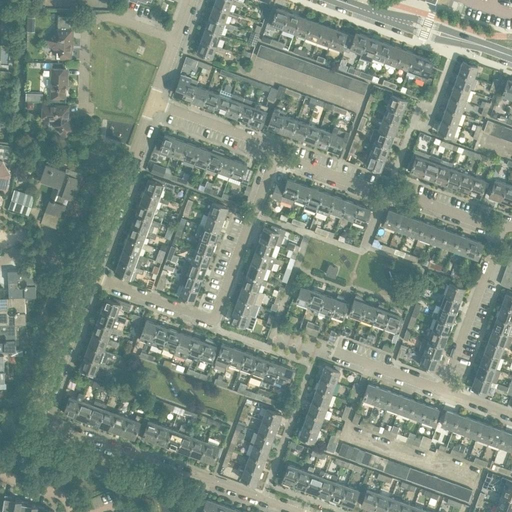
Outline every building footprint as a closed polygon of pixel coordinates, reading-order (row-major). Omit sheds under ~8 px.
[(235,0),(214,0),(213,5),(228,11),(231,3),(241,6),(243,2),(238,1),(235,0)] [(213,5),(209,17),(224,23),(224,22),(227,14),(237,18),(238,14),(228,11),(213,5)] [(281,28),(287,12),(276,8),(275,9),(272,7),(265,27),(273,30),(274,26),(281,28)] [(293,32),(299,16),(287,12),(281,28),(293,32)] [(305,36),(311,20),(299,16),(293,32),(305,36)] [(209,17),(205,29),(220,34),(223,26),(233,30),(234,26),(224,22),(224,23),(209,17)] [(316,41),(322,24),(311,20),(305,36),(316,41)] [(328,45),(334,29),(322,24),(316,41),(328,45)] [(205,29),(201,41),(215,46),(218,38),(228,41),(230,37),(220,34),(205,29)] [(351,43),(353,36),(334,29),(328,45),(340,49),(343,41),(351,43)] [(71,31),(71,30),(58,30),(47,39),(48,40),(47,42),(52,47),(53,46),(56,49),(56,57),(70,58),(71,37),(73,38),(73,31),(71,31)] [(247,43),(254,45),(259,33),(254,32),(251,31),(247,43)] [(360,52),(366,36),(355,32),(353,36),(351,43),(343,41),(340,49),(348,52),(349,48),(360,52)] [(2,35),(2,43),(15,44),(15,35),(2,35)] [(366,36),(360,52),(361,53),(359,57),(364,59),(366,55),(372,57),(378,40),(366,36)] [(384,61),(390,45),(378,40),(372,57),(384,61)] [(196,52),(201,54),(200,58),(210,61),(214,51),(214,50),(224,53),(226,49),(215,46),(201,41),(196,52)] [(262,58),(266,47),(260,45),(256,56),(262,58)] [(396,65),(401,49),(390,45),(384,61),(396,65)] [(267,60),(271,49),(266,47),(262,58),(267,60)] [(273,62),(277,51),(271,49),(267,60),(273,62)] [(407,69),(413,53),(401,49),(396,65),(407,69)] [(278,64),(282,53),(277,51),(273,62),(278,64)] [(284,66),(288,55),(282,53),(278,64),(284,66)] [(425,82),(433,60),(413,53),(407,69),(416,73),(414,78),(425,82)] [(290,68),(294,57),(288,55),(284,66),(290,68)] [(186,56),(183,65),(185,65),(186,63),(195,66),(196,65),(197,61),(198,60),(186,56)] [(295,70),(299,59),(294,57),(290,68),(295,70)] [(301,72),(305,61),(299,59),(295,70),(301,72)] [(307,74),(311,63),(305,61),(301,72),(307,74)] [(458,72),(473,78),(477,66),(462,61),(458,72)] [(312,76),(316,65),(311,63),(307,74),(312,76)] [(318,78),(322,67),(316,65),(312,76),(318,78)] [(324,80),(328,69),(322,67),(318,78),(324,80)] [(65,97),(66,69),(52,69),(51,96),(65,97)] [(329,82),(333,71),(328,69),(324,80),(329,82)] [(10,71),(0,71),(0,76),(0,78),(9,79),(10,71)] [(227,71),(225,76),(231,78),(236,80),(238,75),(233,74),(227,71)] [(335,84),(339,73),(333,71),(329,82),(335,84)] [(469,90),(473,78),(458,72),(454,84),(469,90)] [(340,86),(345,75),(339,73),(335,84),(340,86)] [(181,74),(175,92),(179,93),(178,96),(190,100),(197,80),(181,74)] [(238,75),(236,80),(242,82),(249,84),(250,80),(248,79),(244,77),(239,76),(238,75)] [(346,88),(350,77),(345,75),(340,86),(346,88)] [(352,90),(356,79),(350,77),(346,88),(352,90)] [(357,92),(361,81),(356,79),(352,90),(357,92)] [(511,98),(511,80),(507,79),(501,95),(511,98)] [(197,80),(190,100),(202,105),(207,90),(207,89),(196,84),(198,81),(197,80)] [(250,80),(249,84),(260,88),(261,88),(262,84),(250,80)] [(361,81),(357,92),(363,94),(367,83),(361,81)] [(464,101),(469,90),(454,84),(449,96),(464,101)] [(278,89),(275,97),(281,99),(284,92),(286,88),(279,85),(277,89),(278,89)] [(269,91),(267,98),(273,100),(275,96),(275,97),(278,89),(277,89),(271,86),(269,91)] [(219,94),(213,109),(225,113),(230,98),(232,93),(220,89),(219,94)] [(207,90),(202,105),(213,109),(219,94),(207,90)] [(230,98),(225,113),(237,117),(244,98),(232,94),(232,93),(230,98)] [(391,95),(386,107),(401,112),(405,100),(391,95)] [(460,113),(464,101),(449,96),(445,108),(460,113)] [(244,98),(237,117),(249,121),(256,102),(255,102),(244,98)] [(256,102),(249,121),(260,126),(266,111),(267,106),(256,102)] [(52,103),(43,103),(42,119),(54,119),(54,125),(64,135),(74,126),(68,120),(69,106),(52,105),(52,103)] [(279,130),(284,115),(285,111),(274,107),(267,126),(279,130)] [(386,107),(382,118),(397,124),(401,112),(386,107)] [(456,125),(460,113),(445,108),(441,120),(456,125)] [(290,135),(296,120),(284,115),(279,130),(290,135)] [(382,118),(378,130),(392,135),(397,124),(382,118)] [(302,139),(308,124),(296,120),(290,135),(302,139)] [(452,137),(456,125),(441,120),(437,132),(452,137)] [(489,134),(493,122),(487,120),(483,132),(489,134)] [(494,136),(498,124),(493,122),(489,134),(494,136)] [(314,143),(319,128),(308,124),(302,139),(314,143)] [(500,138),(504,126),(498,124),(494,136),(500,138)] [(505,140),(510,129),(504,126),(500,138),(505,140)] [(331,133),(326,148),(338,152),(340,146),(344,148),(349,133),(333,127),(331,133)] [(331,133),(319,128),(314,143),(326,148),(331,133)] [(374,129),(369,140),(373,142),(388,147),(392,135),(378,130),(374,129)] [(157,139),(153,151),(168,157),(170,153),(170,154),(176,139),(164,134),(162,141),(157,139)] [(176,139),(170,154),(182,158),(188,143),(176,139)] [(373,142),(369,154),(384,159),(388,147),(373,142)] [(0,157),(9,158),(11,145),(0,143),(0,157)] [(188,143),(182,158),(194,162),(199,147),(188,143)] [(199,147),(194,162),(206,166),(211,152),(199,147)] [(211,152),(206,166),(217,171),(223,156),(218,154),(219,151),(212,149),(211,152)] [(422,176),(429,156),(429,155),(414,149),(407,170),(410,171),(409,172),(422,176)] [(366,161),(365,165),(379,171),(384,159),(369,154),(366,161)] [(223,156),(217,171),(229,175),(234,160),(223,156)] [(433,180),(439,164),(440,160),(429,156),(422,176),(433,180)] [(0,188),(6,190),(10,174),(3,162),(0,160),(0,188)] [(47,160),(40,178),(59,185),(54,200),(49,198),(45,211),(41,223),(55,228),(60,216),(64,204),(59,202),(62,195),(73,199),(80,178),(79,178),(81,172),(71,169),(66,167),(65,169),(54,165),(55,163),(47,160)] [(234,160),(229,175),(241,179),(243,174),(250,176),(252,170),(245,168),(246,164),(234,160)] [(154,163),(151,172),(156,173),(162,176),(164,171),(165,167),(154,163)] [(445,184),(451,168),(439,164),(433,180),(445,184)] [(451,168),(445,184),(456,189),(462,172),(464,168),(459,167),(458,168),(457,170),(451,168)] [(468,193),(474,177),(462,172),(456,189),(468,193)] [(241,179),(239,183),(246,186),(246,185),(250,176),(243,174),(241,179)] [(148,179),(144,191),(159,197),(159,196),(161,189),(171,193),(174,184),(152,176),(151,180),(148,179)] [(474,177),(468,193),(479,197),(485,181),(474,177)] [(272,194),(271,196),(292,203),(293,199),(293,198),(299,183),(287,179),(284,186),(284,187),(276,183),(272,193),(272,194)] [(494,180),(488,196),(500,200),(506,184),(494,180)] [(299,183),(293,198),(305,202),(311,188),(299,183)] [(199,184),(197,189),(203,191),(209,193),(211,188),(205,186),(199,184)] [(511,186),(506,184),(500,200),(511,205),(511,202),(511,186)] [(13,188),(7,209),(28,215),(34,194),(13,188)] [(305,202),(303,207),(315,211),(317,207),(322,192),(311,188),(305,202)] [(144,191),(140,203),(154,208),(155,208),(157,201),(167,204),(169,200),(159,196),(159,197),(144,191)] [(317,207),(315,211),(327,215),(329,211),(334,196),(322,192),(317,207)] [(334,196),(329,211),(340,215),(346,200),(334,196)] [(346,200),(340,215),(352,220),(358,205),(346,200)] [(212,202),(208,213),(223,219),(227,207),(212,202)] [(140,203),(135,214),(150,220),(153,213),(163,216),(165,212),(155,208),(154,208),(140,203)] [(358,205),(352,220),(364,224),(369,209),(358,205)] [(394,228),(400,214),(388,209),(383,224),(394,228)] [(208,213),(204,225),(219,231),(223,219),(208,213)] [(135,214),(131,226),(146,231),(151,233),(154,225),(159,227),(160,223),(150,220),(135,214)] [(406,233),(412,218),(400,214),(394,228),(406,233)] [(418,237),(423,222),(412,218),(406,233),(418,237)] [(430,241),(435,226),(423,222),(418,237),(430,241)] [(196,230),(194,235),(199,237),(214,242),(219,231),(204,225),(198,223),(196,230)] [(263,227),(259,239),(274,244),(279,246),(284,230),(271,225),(270,229),(263,227)] [(131,226),(127,238),(142,243),(145,236),(155,239),(156,235),(151,233),(146,231),(131,226)] [(441,245),(447,231),(435,226),(430,241),(441,245)] [(15,233),(19,241),(25,237),(21,230),(15,233)] [(453,250),(459,235),(447,231),(441,245),(453,250)] [(465,254),(470,239),(459,235),(453,250),(465,254)] [(199,237),(195,249),(210,254),(214,242),(199,237)] [(127,238),(123,249),(138,255),(138,254),(141,247),(150,251),(152,246),(142,243),(127,238)] [(259,239),(255,250),(270,255),(274,244),(259,239)] [(470,239),(465,254),(477,258),(482,243),(470,239)] [(189,247),(185,259),(186,259),(206,266),(210,254),(195,249),(189,247)] [(123,249),(118,261),(134,266),(138,268),(141,261),(146,263),(148,258),(138,254),(138,255),(123,249)] [(255,250),(250,262),(265,267),(271,269),(275,257),(270,255),(255,250)] [(163,256),(157,254),(155,261),(161,263),(163,256)] [(181,270),(202,278),(206,266),(186,259),(181,270)] [(118,261),(114,273),(120,274),(129,278),(128,279),(130,280),(132,280),(133,280),(134,279),(135,278),(137,272),(142,273),(144,270),(138,268),(134,266),(118,261)] [(250,262),(246,274),(261,280),(261,279),(265,267),(250,262)] [(337,268),(328,265),(325,274),(334,277),(337,268)] [(511,275),(511,268),(505,266),(503,272),(511,275)] [(35,269),(8,270),(8,297),(25,297),(36,297),(35,269)] [(177,282),(182,284),(197,290),(202,278),(181,270),(177,282)] [(511,281),(511,275),(503,272),(501,278),(511,281)] [(246,274),(242,286),(257,292),(259,284),(265,286),(266,282),(266,281),(261,279),(261,280),(246,274)] [(166,278),(164,277),(160,276),(155,288),(162,290),(166,278)] [(511,288),(511,284),(511,281),(501,278),(499,283),(511,288)] [(145,286),(152,288),(154,281),(148,279),(145,286)] [(444,295),(459,300),(464,288),(449,283),(444,295)] [(182,284),(178,296),(193,301),(197,290),(182,284)] [(242,286),(237,298),(252,303),(259,306),(263,294),(257,292),(242,286)] [(306,305),(312,290),(300,286),(295,301),(306,305)] [(319,310),(324,294),(312,290),(306,305),(314,308),(312,313),(317,315),(319,310)] [(505,294),(501,305),(511,309),(511,292),(509,291),(506,290),(505,294)] [(336,299),(335,298),(324,294),(319,310),(325,312),(324,317),(329,319),(330,314),(336,299)] [(348,303),(342,301),(343,298),(340,296),(339,296),(337,295),(335,298),(336,299),(330,314),(342,318),(348,303)] [(455,312),(459,300),(444,295),(440,306),(455,312)] [(360,319),(365,303),(361,302),(362,299),(360,298),(359,297),(357,296),(355,296),(348,314),(360,319)] [(0,324),(15,324),(26,324),(25,297),(8,297),(0,297),(0,324)] [(105,298),(101,310),(116,315),(119,308),(129,311),(130,307),(105,298)] [(237,298),(233,310),(248,315),(254,318),(259,306),(252,303),(237,298)] [(377,308),(365,303),(360,319),(372,323),(377,308)] [(389,312),(388,312),(384,310),(385,307),(383,306),(382,306),(380,305),(378,304),(377,308),(372,323),(383,327),(389,312)] [(511,309),(501,305),(496,317),(511,322),(511,319),(511,309)] [(451,324),(455,312),(440,306),(438,313),(433,311),(431,315),(436,317),(436,318),(451,324)] [(401,316),(395,314),(396,312),(393,310),(392,309),(390,308),(388,312),(389,312),(383,327),(395,332),(401,316)] [(101,310),(97,321),(112,327),(117,328),(119,321),(124,323),(126,319),(116,315),(101,310)] [(233,310),(229,321),(244,326),(252,329),(256,318),(254,318),(248,315),(233,310)] [(496,317),(492,329),(511,336),(511,335),(511,322),(496,317)] [(446,335),(451,324),(436,318),(432,330),(446,335)] [(152,339),(157,325),(145,320),(138,340),(150,344),(152,339)] [(97,321),(92,333),(108,339),(108,338),(110,331),(120,335),(122,330),(117,328),(112,327),(97,321)] [(0,324),(0,351),(16,351),(15,324),(0,324)] [(150,344),(162,349),(163,343),(169,329),(157,325),(152,339),(150,344)] [(309,335),(312,328),(305,326),(303,332),(309,335)] [(315,337),(318,330),(312,328),(309,335),(315,337)] [(163,343),(162,349),(161,349),(173,353),(180,333),(169,329),(163,343)] [(492,329),(488,341),(502,346),(503,346),(508,347),(511,336),(492,329)] [(442,347),(446,335),(432,330),(428,340),(423,338),(422,340),(442,347)] [(92,333),(88,345),(103,350),(106,343),(116,346),(118,342),(108,338),(108,339),(92,333)] [(180,333),(173,353),(173,355),(185,359),(186,358),(193,337),(180,333)] [(368,333),(366,338),(364,343),(371,345),(374,336),(368,333)] [(193,337),(186,358),(197,362),(199,356),(205,342),(204,341),(193,337)] [(205,342),(199,356),(211,360),(216,346),(211,344),(212,341),(209,339),(206,338),(204,341),(205,342)] [(438,359),(442,347),(422,340),(418,351),(423,353),(423,354),(438,359)] [(488,341),(483,352),(498,358),(498,357),(502,346),(488,341)] [(221,343),(216,358),(214,363),(226,368),(228,363),(233,348),(221,343)] [(400,344),(396,356),(402,358),(406,346),(400,344)] [(88,345),(84,357),(99,362),(105,364),(107,357),(112,358),(114,354),(103,350),(88,345)] [(381,349),(388,352),(391,353),(393,348),(383,345),(381,349)] [(239,367),(245,352),(233,348),(228,363),(239,367)] [(251,371),(256,356),(245,352),(239,367),(251,371)] [(483,352),(479,364),(494,369),(499,371),(494,369),(498,358),(483,352)] [(433,371),(438,359),(423,354),(419,365),(425,368),(432,370),(433,371)] [(261,380),(268,360),(256,356),(251,371),(249,376),(261,380)] [(84,357),(80,369),(95,374),(97,367),(108,370),(109,365),(105,364),(99,362),(84,357)] [(274,379),(279,364),(268,360),(261,380),(273,385),(275,380),(274,379)] [(274,379),(275,380),(282,382),(280,387),(287,390),(294,372),(291,371),(292,369),(279,364),(274,379)] [(479,364),(475,376),(490,381),(495,383),(499,371),(494,369),(479,364)] [(325,365),(320,378),(335,383),(340,371),(325,365)] [(475,376),(471,388),(485,393),(488,385),(494,387),(495,383),(490,381),(475,376)] [(320,378),(315,390),(330,396),(335,383),(320,378)] [(374,403),(379,388),(367,383),(362,398),(374,403)] [(386,407),(391,392),(379,388),(374,403),(386,407)] [(254,398),(256,393),(244,389),(243,394),(254,398)] [(315,390),(311,402),(325,408),(330,396),(315,390)] [(497,397),(485,393),(481,391),(480,396),(496,402),(497,397)] [(69,396),(63,412),(75,417),(81,400),(83,394),(78,392),(76,398),(69,396)] [(397,411),(403,396),(391,392),(386,407),(397,411)] [(266,402),(267,398),(256,393),(254,398),(266,402)] [(409,416),(415,401),(403,396),(397,411),(409,416)] [(93,404),(87,421),(98,425),(104,408),(106,403),(95,399),(93,404)] [(87,421),(93,404),(81,400),(75,417),(87,421)] [(421,420),(426,405),(415,401),(409,416),(421,420)] [(311,402),(306,414),(321,420),(325,408),(311,402)] [(426,405),(421,420),(433,424),(434,421),(435,417),(438,409),(426,405)] [(110,430),(116,412),(104,408),(98,425),(110,430)] [(261,420),(276,425),(281,413),(266,408),(261,420)] [(441,424),(440,425),(443,426),(452,429),(458,414),(446,410),(441,424)] [(122,434),(128,417),(116,412),(110,430),(122,434)] [(306,414),(302,427),(316,432),(321,420),(306,414)] [(354,414),(351,422),(357,424),(360,416),(354,414)] [(458,414),(452,429),(464,433),(469,418),(458,414)] [(128,417),(122,434),(133,438),(141,417),(136,415),(134,419),(128,417)] [(153,441),(159,424),(147,420),(148,419),(143,417),(137,434),(142,436),(141,437),(153,441)] [(469,418),(464,433),(475,438),(481,422),(469,418)] [(272,437),(276,425),(261,420),(257,432),(272,437)] [(481,422),(475,438),(487,442),(493,427),(481,422)] [(171,429),(165,446),(177,450),(184,430),(184,431),(186,425),(181,423),(178,431),(171,429)] [(165,446),(171,429),(159,424),(153,441),(165,446)] [(302,427),(298,436),(313,442),(316,432),(302,427)] [(493,427),(487,442),(499,446),(504,431),(493,427)] [(184,430),(177,450),(189,454),(195,437),(184,434),(185,431),(184,431),(184,430)] [(511,433),(504,431),(499,446),(511,451),(511,446),(511,433)] [(268,449),(272,437),(257,432),(253,443),(268,449)] [(407,437),(405,442),(411,444),(413,439),(415,435),(408,432),(407,437)] [(331,434),(325,450),(328,451),(333,453),(335,447),(336,443),(338,437),(334,435),(331,434)] [(200,458),(206,441),(195,437),(189,454),(200,458)] [(426,437),(422,448),(428,450),(432,439),(426,437)] [(432,439),(428,450),(435,453),(439,442),(432,439)] [(206,441),(200,458),(212,462),(218,446),(206,441)] [(289,446),(290,446),(301,450),(303,445),(296,443),(291,441),(289,446)] [(343,456),(347,445),(342,442),(337,454),(343,456)] [(263,460),(268,449),(253,443),(249,455),(263,460)] [(349,458),(353,447),(347,445),(343,456),(349,458)] [(354,460),(359,449),(353,447),(349,458),(354,460)] [(360,462),(364,451),(359,449),(354,460),(360,462)] [(366,465),(370,453),(364,451),(360,462),(366,465)] [(371,467),(376,455),(370,453),(366,465),(371,467)] [(259,472),(263,460),(249,455),(244,467),(259,472)] [(377,469),(381,457),(376,455),(371,467),(377,469)] [(383,471),(387,459),(381,457),(377,469),(383,471)] [(388,473),(393,461),(387,459),(383,471),(388,473)] [(394,475),(398,463),(393,461),(388,473),(394,475)] [(400,477),(404,465),(398,463),(394,475),(400,477)] [(287,464),(281,480),(293,485),(299,468),(287,464)] [(359,472),(361,466),(354,464),(352,469),(359,472)] [(405,479),(410,467),(404,465),(400,477),(405,479)] [(299,468),(293,485),(305,489),(311,473),(313,468),(308,466),(306,471),(299,468)] [(255,484),(259,472),(244,467),(240,479),(255,484)] [(411,481),(415,469),(410,467),(405,479),(411,481)] [(417,483),(421,471),(415,469),(411,481),(417,483)] [(311,473),(305,489),(317,493),(323,477),(325,472),(320,470),(318,475),(311,473)] [(422,485),(427,473),(421,471),(417,483),(422,485)] [(323,477),(317,493),(328,498),(335,481),(337,476),(331,474),(325,472),(323,477)] [(428,487),(432,475),(427,473),(422,485),(428,487)] [(434,489),(438,477),(432,475),(428,487),(434,489)] [(501,494),(511,498),(511,480),(501,476),(498,485),(503,487),(501,494)] [(439,491),(444,480),(438,477),(434,489),(439,491)] [(445,493),(449,482),(444,480),(439,491),(445,493)] [(335,481),(328,498),(340,502),(346,486),(335,481)] [(451,495),(455,484),(449,482),(445,493),(451,495)] [(456,497),(460,486),(455,484),(451,495),(456,497)] [(346,486),(340,502),(352,506),(358,490),(346,486)] [(462,499),(466,488),(460,486),(456,497),(462,499)] [(371,510),(378,493),(366,488),(360,505),(371,510)] [(466,488),(462,499),(468,502),(472,490),(466,488)] [(377,511),(383,511),(389,497),(378,493),(371,510),(377,511)] [(18,511),(21,500),(11,498),(11,495),(4,494),(1,511),(18,511)] [(511,511),(511,498),(501,494),(497,506),(511,511)] [(397,511),(401,501),(389,497),(383,511),(397,511)] [(197,506),(194,511),(214,511),(218,502),(206,498),(202,508),(197,506)] [(36,511),(37,505),(27,504),(27,501),(21,500),(18,511),(36,511)] [(410,511),(413,505),(401,501),(397,511),(410,511)] [(227,511),(229,507),(218,502),(214,511),(227,511)]
